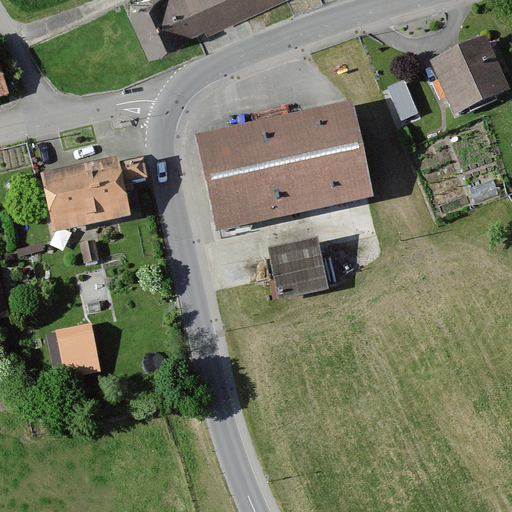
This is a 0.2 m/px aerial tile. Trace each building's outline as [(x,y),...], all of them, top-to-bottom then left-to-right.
[(135,0),(131,2),(152,53),(285,0),(284,0),(135,0)] [(490,47),(436,68),(456,119),(510,98),(490,47)] [(0,64),(0,105),(13,101),(0,64)] [(404,82),(382,91),(399,131),(420,122),(404,82)] [(356,114),(200,145),(218,238),(375,207),(356,114)] [(118,169),(44,185),(56,240),(130,224),(118,169)] [(93,246),(80,249),(83,269),(97,266),(93,246)] [(319,251),(272,258),(280,307),(327,300),(319,251)] [(89,330),(55,337),(65,383),(98,376),(89,330)]
